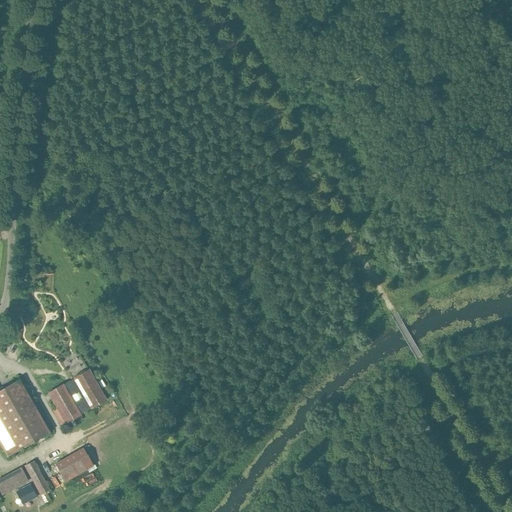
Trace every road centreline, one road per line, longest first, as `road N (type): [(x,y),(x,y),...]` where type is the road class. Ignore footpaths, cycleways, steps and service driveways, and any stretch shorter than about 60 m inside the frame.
road 1 (track): [(508,511),(209,0)]
road 2 (track): [(388,305),(511,268)]
